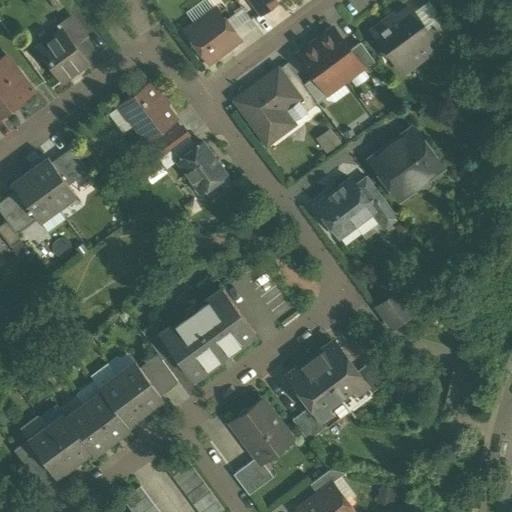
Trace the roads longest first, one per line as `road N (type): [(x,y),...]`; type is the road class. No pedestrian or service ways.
road 1 (residential): [(281,198),(346,301),(176,423)]
road 2 (residential): [(0,158),(138,54),(176,63),(203,97)]
road 3 (residential): [(176,423),(73,499),(32,511)]
road 4 (residential): [(203,97),(330,0)]
road 5 (residential): [(281,198),(391,118)]
road 6 (residential): [(203,97),(281,198)]
